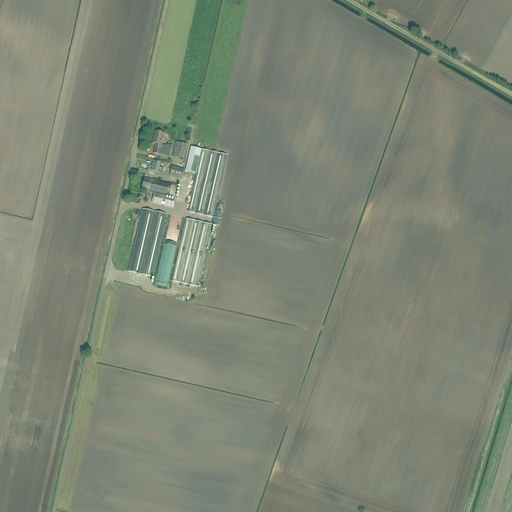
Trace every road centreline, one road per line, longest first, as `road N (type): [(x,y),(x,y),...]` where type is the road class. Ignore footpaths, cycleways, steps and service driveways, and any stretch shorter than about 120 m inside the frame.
road 1 (unclassified): [(53,511),(134,151)]
road 2 (track): [(347,0),(511,95)]
road 3 (track): [(167,0),(134,151)]
road 4 (track): [(467,511),(511,364)]
